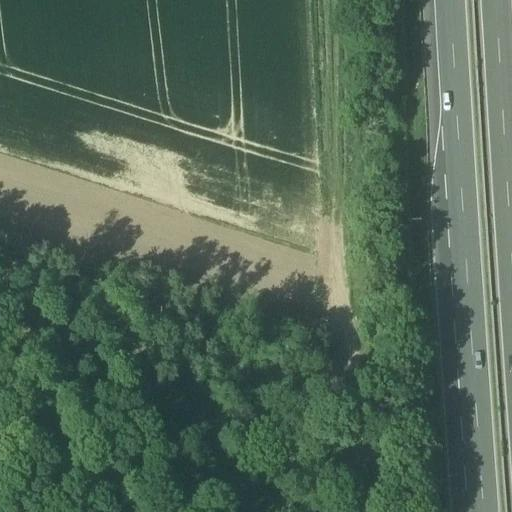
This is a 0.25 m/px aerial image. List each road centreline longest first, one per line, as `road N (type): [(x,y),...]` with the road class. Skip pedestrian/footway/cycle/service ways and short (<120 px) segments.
road 1 (motorway): [(445,0),(479,511)]
road 2 (motorway): [(511,340),(494,0)]
road 3 (track): [(364,511),(362,351)]
